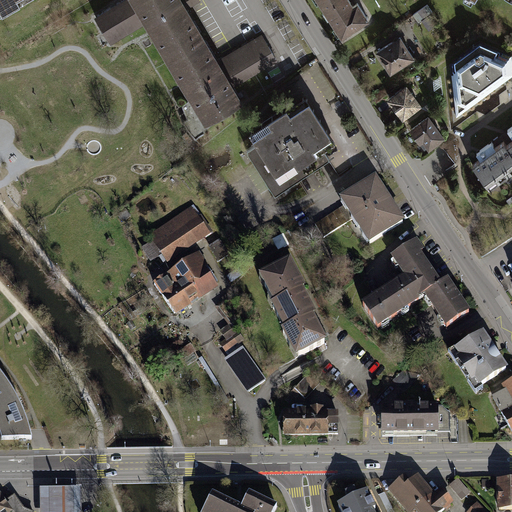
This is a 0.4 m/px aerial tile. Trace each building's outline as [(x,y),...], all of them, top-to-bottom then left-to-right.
[(0,0),(0,5),(4,12),(25,0),(0,0)] [(185,7),(191,3),(188,0),(124,0),(95,17),(109,41),(146,19),(154,33),(207,121),(240,101),(232,86),(264,67),(277,59),(262,35),(217,61),(185,7)] [(349,0),(319,0),(325,9),(326,9),(330,16),(329,17),(341,36),(352,29),(351,28),(358,24),(358,25),(368,19),(357,3),(353,6),(349,0)] [(427,3),(413,12),(419,21),(433,12),(427,3)] [(399,34),(375,49),(389,71),(413,55),(399,34)] [(446,67),(447,69),(453,121),(511,76),(511,55),(479,42),(450,63),(450,65),(446,67)] [(406,86),(390,98),(403,116),(419,105),(406,86)] [(301,94),(250,128),(259,141),(249,148),(277,191),(327,159),(317,144),(329,136),(301,94)] [(428,117),(412,129),(420,140),(423,138),(429,146),(442,136),(428,117)] [(511,154),(505,146),(503,143),(497,148),(493,142),(477,153),(481,159),(473,165),(488,187),(511,169),(511,154)] [(374,177),(338,200),(367,245),(403,222),(374,177)] [(192,207),(159,229),(164,237),(183,224),(197,243),(211,233),(192,207)] [(317,226),(324,237),(340,226),(333,215),(317,226)] [(139,248),(149,261),(160,254),(166,264),(197,243),(183,224),(164,237),(159,229),(148,236),(151,240),(139,248)] [(222,261),(231,253),(220,241),(211,250),(222,261)] [(426,298),(444,286),(423,256),(426,254),(418,242),(392,260),(405,279),(421,302),(426,298)] [(176,286),(190,306),(218,286),(197,255),(164,278),(171,289),(176,286)] [(285,332),(312,319),(300,296),(304,294),(289,263),(261,277),(275,305),(272,307),(285,332)] [(164,278),(154,285),(175,316),(190,306),(176,286),(171,289),(164,278)] [(380,329),(421,302),(405,279),(365,307),(380,329)] [(472,314),(450,282),(444,286),(426,298),(448,330),(472,314)] [(296,359),(325,345),(312,319),(285,332),(283,333),(296,359)] [(220,345),(225,352),(242,339),(237,332),(220,345)] [(482,333),(454,351),(478,388),(506,370),(482,333)] [(243,348),(226,360),(249,392),(266,381),(243,348)] [(0,395),(9,388),(1,376),(0,374),(0,395)] [(307,379),(296,389),(306,399),(317,389),(307,379)] [(511,381),(503,386),(506,391),(494,398),(511,431),(511,381)] [(9,388),(0,395),(0,435),(1,441),(31,440),(25,421),(19,403),(9,388)] [(438,406),(382,407),(382,434),(438,434),(438,406)] [(336,413),(285,413),(285,435),(336,435),(336,413)] [(404,478),(388,492),(406,511),(439,511),(452,501),(441,488),(433,495),(417,477),(409,483),(404,478)] [(456,479),(448,486),(461,501),(469,493),(456,479)] [(511,481),(499,482),(499,510),(511,509),(511,481)] [(347,501),(336,506),(338,511),(375,511),(367,493),(358,498),(353,486),(342,491),(347,501)] [(40,511),(81,511),(82,503),(81,487),(40,488),(40,503),(40,511)] [(393,511),(385,492),(379,495),(386,511),(393,511)] [(0,511),(32,511),(25,509),(15,496),(6,502),(0,494),(0,511)] [(250,494),(243,509),(214,495),(205,511),(274,511),(277,508),(250,494)] [(487,511),(479,503),(470,511),(487,511)]
